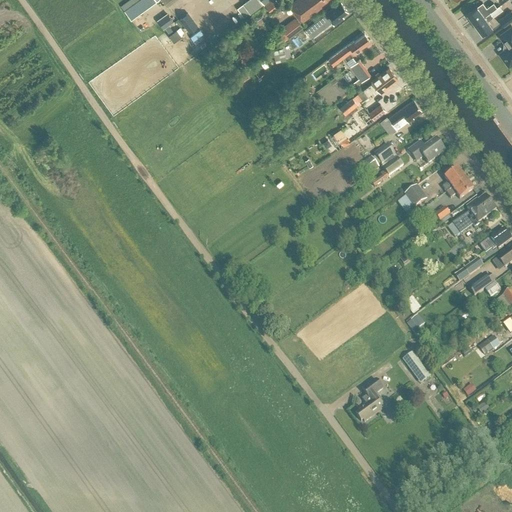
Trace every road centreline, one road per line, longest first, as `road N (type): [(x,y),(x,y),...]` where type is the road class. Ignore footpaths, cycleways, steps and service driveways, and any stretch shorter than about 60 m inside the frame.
road 1 (track): [(19,0),(319,408)]
road 2 (unclassified): [(511,216),(352,0)]
road 3 (secondary): [(511,120),(423,0)]
road 4 (residential): [(319,408),(396,511)]
